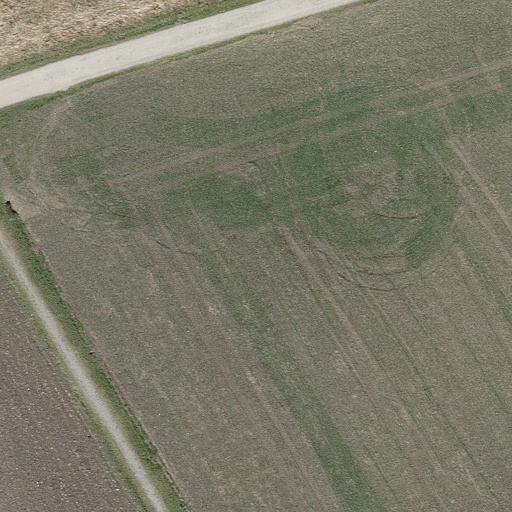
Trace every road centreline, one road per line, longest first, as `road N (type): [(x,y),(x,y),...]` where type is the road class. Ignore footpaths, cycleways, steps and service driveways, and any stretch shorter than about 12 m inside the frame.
road 1 (track): [(322,0),(0,99)]
road 2 (unknown): [(0,238),(157,511)]
